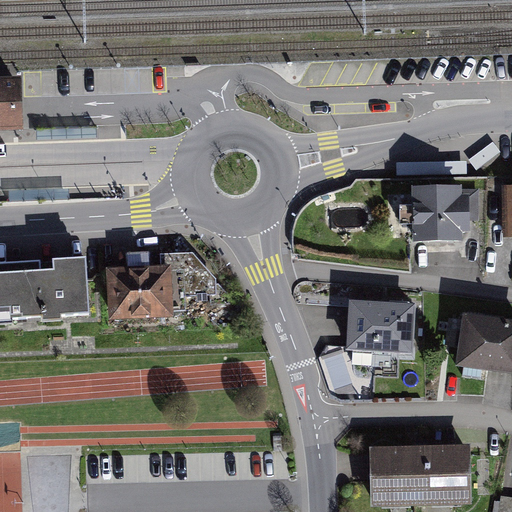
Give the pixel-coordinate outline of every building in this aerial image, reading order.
[(0,85),(0,135),(24,135),(23,84),(0,85)] [(493,142),(470,160),(477,169),(500,151),(493,142)] [(467,177),(467,165),(396,166),(396,178),(467,177)] [(414,198),(415,251),(455,251),(455,240),(460,239),(467,239),(466,197),(414,198)] [(108,267),(111,316),(187,311),(187,297),(217,295),(216,278),(193,251),(161,253),(161,264),(133,265),(108,267)] [(0,321),(86,316),(83,260),(32,263),(0,264),(0,321)] [(351,313),(349,356),(413,358),(414,315),(402,314),(351,313)] [(466,353),(463,380),(511,386),(511,334),(470,329),(466,353)] [(283,479),(282,452),(234,454),(235,481),(283,479)] [(371,507),(471,507),(471,458),(421,458),(371,458),(371,507)]
